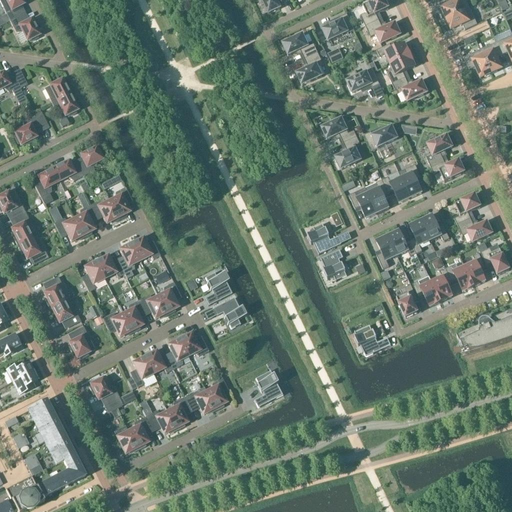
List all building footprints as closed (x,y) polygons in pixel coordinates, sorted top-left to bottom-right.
[(21,17),(18,9),(23,6),(20,1),(21,0),(0,0),(0,4),(9,23),(21,17)] [(268,14),(268,15),(280,10),(276,2),(279,0),(261,0),(263,4),(258,6),(263,16),(268,14)] [(376,17),(388,11),(383,0),(381,0),(363,8),(366,15),(360,17),(365,28),(379,22),(376,17)] [(450,0),(452,5),(441,10),(446,21),(470,10),(465,0),(450,0)] [(446,21),(451,31),(462,26),(465,32),(477,26),(474,20),(470,10),(446,21)] [(322,31),(328,43),(347,34),(348,35),(354,32),(347,16),(340,19),(341,22),(322,31)] [(15,35),(22,34),(27,43),(29,42),(30,44),(37,40),(37,38),(39,37),(39,36),(40,36),(36,26),(34,27),(31,22),(25,24),(21,17),(9,23),(15,35)] [(381,27),(379,22),(365,28),(370,39),(376,37),(380,46),(400,37),(395,25),(387,29),(385,25),(381,27)] [(307,46),(302,36),(282,46),(288,57),(296,54),(298,57),(302,56),(304,61),(318,54),(312,43),(307,46)] [(508,54),(511,63),(511,37),(497,44),(502,57),(508,54)] [(480,52),(491,75),(502,70),(497,59),(502,57),(497,44),(480,52)] [(357,46),(355,52),(356,55),(363,52),(360,45),(357,46)] [(385,56),(390,67),(410,57),(405,46),(392,52),(390,46),(376,52),(379,59),(385,56)] [(339,50),(327,56),(332,66),(343,60),(339,50)] [(324,51),(318,54),(320,60),(327,57),(324,51)] [(475,69),(480,80),(491,75),(480,52),(464,59),(469,72),(475,69)] [(304,72),(296,75),(302,87),(322,78),(317,68),(323,66),(320,60),(318,54),(304,61),(306,66),(303,68),(304,72)] [(415,69),(410,57),(390,67),(393,73),(387,75),(392,86),(405,79),(403,74),(415,69)] [(348,83),(346,83),(352,95),(371,86),(373,90),(379,87),(372,70),(365,74),(366,74),(357,78),(355,73),(345,78),(348,83)] [(0,91),(3,90),(8,94),(12,92),(12,94),(19,108),(26,104),(20,90),(14,79),(7,82),(3,74),(0,76),(0,91)] [(21,75),(14,79),(20,90),(27,87),(21,75)] [(407,104),(427,95),(422,83),(413,87),(412,83),(408,85),(405,79),(392,86),(395,92),(400,89),(407,104)] [(59,83),(58,81),(51,85),(52,87),(44,91),(52,106),(69,97),(67,92),(68,91),(64,81),(62,82),(59,83)] [(54,110),(60,110),(65,118),(67,117),(68,119),(76,115),(75,113),(77,112),(78,111),(74,101),(72,102),(69,97),(52,106),(54,110)] [(40,130),(47,126),(41,115),(34,118),(40,130)] [(33,134),(40,130),(34,118),(23,124),(23,130),(14,135),(15,137),(14,138),(17,146),(19,145),(20,147),(21,147),(22,149),(31,144),(30,142),(36,139),(33,134)] [(341,121),(321,130),(327,142),(335,138),(337,142),(341,140),(343,145),(357,139),(363,136),(362,132),(355,135),(354,133),(348,135),(341,121)] [(401,128),(401,129),(404,135),(404,136),(409,136),(410,129),(401,128)] [(364,137),(372,153),(378,150),(378,149),(397,140),(392,129),(372,137),(371,134),(364,137)] [(444,153),(452,149),(447,137),(427,147),(434,162),(428,164),(431,170),(444,164),(442,159),(446,157),(444,153)] [(343,156),(335,160),(341,171),(361,162),(354,147),(359,145),(357,139),(343,145),(345,150),(342,152),(343,156)] [(94,148),(85,153),(86,154),(80,157),(83,163),(77,166),(83,178),(93,173),(93,166),(102,162),(101,159),(103,158),(99,151),(97,152),(96,149),(95,150),(94,148)] [(447,169),(444,164),(431,170),(434,176),(439,173),(444,184),(464,175),(459,163),(447,169)] [(73,183),(83,178),(77,166),(71,169),(68,164),(62,166),(62,165),(52,169),(59,183),(68,179),(73,183)] [(405,172),(399,175),(401,180),(410,200),(422,195),(416,183),(421,180),(415,167),(405,172)] [(41,185),(34,188),(44,207),(53,202),(49,196),(51,194),(51,188),(59,183),(52,169),(40,176),(41,177),(38,179),(41,185)] [(388,180),(382,182),(388,196),(393,193),(399,205),(410,200),(401,180),(391,185),(388,180)] [(106,182),(100,185),(104,192),(109,189),(106,182)] [(379,191),(368,195),(377,215),(389,210),(383,198),(388,196),(382,182),(376,185),(379,191)] [(125,190),(115,195),(115,200),(109,203),(119,222),(127,218),(126,216),(129,214),(124,204),(131,201),(125,190)] [(355,195),(349,198),(355,211),(360,209),(366,221),(377,215),(368,195),(365,190),(355,195)] [(0,210),(1,210),(3,216),(9,213),(13,221),(25,215),(13,191),(5,195),(5,194),(0,195),(0,210)] [(468,215),(480,210),(475,198),(455,207),(460,218),(454,221),(457,227),(470,220),(468,215)] [(101,216),(106,226),(109,224),(110,226),(119,222),(109,203),(98,209),(96,204),(89,208),(95,219),(101,216)] [(95,219),(89,208),(79,213),(80,218),(74,221),(83,240),(92,235),(91,234),(94,232),(89,222),(95,219)] [(31,226),(25,215),(13,221),(17,228),(11,231),(14,237),(12,238),(17,247),(31,240),(27,232),(31,226)] [(421,223),(430,243),(441,238),(443,243),(449,241),(443,227),(438,230),(432,217),(421,223)] [(472,245),(492,236),(487,224),(479,227),(477,224),(473,226),(470,220),(457,227),(462,238),(468,235),(472,245)] [(64,221),(54,226),(59,237),(66,234),(71,244),(74,242),(75,244),(83,240),(74,221),(68,224),(64,221)] [(410,242),(416,256),(422,253),(419,248),(430,243),(421,223),(409,228),(415,240),(410,242)] [(319,256),(341,246),(338,239),(330,242),(328,239),(329,238),(325,229),(324,230),(322,226),(314,230),(314,229),(313,229),(315,234),(307,238),(311,247),(314,246),(319,257),(319,256)] [(407,253),(410,259),(416,256),(410,242),(405,245),(399,233),(388,238),(397,258),(407,253)] [(382,255),(377,258),(383,271),(389,269),(386,263),(397,258),(388,238),(376,243),(382,255)] [(35,249),(31,240),(17,247),(23,259),(25,258),(27,262),(32,259),(36,266),(48,260),(42,249),(35,249)] [(160,258),(154,247),(148,250),(143,240),(139,242),(138,240),(130,244),(139,263),(150,257),(153,262),(160,258)] [(123,250),(119,252),(124,262),(118,265),(124,276),(126,281),(133,277),(131,273),(134,271),(134,266),(139,263),(130,244),(122,249),(123,250)] [(484,245),(478,248),(481,254),(487,251),(484,245)] [(448,248),(442,251),(444,257),(451,254),(448,248)] [(497,278),(509,272),(500,252),(494,255),(491,250),(487,251),(481,254),(480,255),(487,268),(492,266),(497,278)] [(343,260),(340,252),(321,261),(320,261),(326,272),(324,273),(328,282),(334,279),(336,283),(347,278),(345,275),(346,275),(341,265),(339,261),(343,260)] [(485,269),(479,255),(473,258),(475,264),(465,269),(474,289),(485,283),(480,271),(485,269)] [(112,268),(107,258),(104,260),(103,258),(95,262),(104,281),(115,275),(117,280),(124,276),(118,265),(112,268)] [(84,270),(89,280),(83,283),(88,294),(95,291),(93,286),(104,281),(95,262),(86,266),(87,268),(84,270)] [(457,282),(462,294),(474,289),(465,269),(459,272),(456,266),(445,271),(452,284),(457,282)] [(356,272),(359,277),(366,274),(363,268),(356,272)] [(432,284),(441,304),(452,299),(447,287),(452,284),(445,271),(440,273),(442,279),(432,284)] [(227,284),(223,276),(215,280),(213,276),(204,281),(212,297),(204,301),(208,308),(231,296),(225,285),(227,284)] [(63,290),(58,279),(46,285),(49,292),(44,295),(46,301),(45,302),(49,311),(63,304),(69,301),(63,304),(59,296),(63,290)] [(190,292),(196,289),(192,282),(187,285),(190,292)] [(418,283),(412,286),(419,300),(424,297),(429,309),(441,304),(432,284),(421,289),(418,283)] [(179,296),(173,285),(163,290),(163,295),(157,298),(167,317),(175,313),(174,311),(178,310),(173,299),(179,296)] [(403,297),(396,300),(405,320),(417,315),(412,303),(417,300),(411,287),(400,292),(403,297)] [(144,300),(138,303),(143,314),(149,311),(154,321),(158,320),(159,321),(167,317),(157,298),(146,304),(144,300)] [(240,327),(238,322),(245,318),(241,310),(239,311),(233,300),(232,301),(213,310),(217,318),(223,315),(224,318),(228,327),(229,327),(231,331),(239,327),(240,327)] [(69,301),(63,304),(49,311),(54,321),(56,320),(59,325),(65,323),(68,330),(80,324),(69,301)] [(128,313),(122,316),(132,335),(140,331),(139,329),(142,327),(137,317),(143,314),(138,303),(128,308),(128,313)] [(93,320),(99,317),(94,307),(88,310),(93,320)] [(454,353),(454,354),(469,354),(477,353),(484,352),(498,347),(511,343),(511,342),(511,312),(493,321),(494,321),(490,323),(488,322),(487,322),(486,321),(485,321),(484,321),(483,321),(482,322),(481,323),(480,324),(480,325),(479,326),(479,327),(479,328),(475,330),(475,329),(457,338),(463,352),(467,350),(469,353),(461,353),(454,353)] [(102,321),(108,332),(114,329),(119,339),(122,338),(123,339),(132,335),(122,316),(116,319),(112,316),(102,321)] [(359,349),(361,348),(366,359),(391,348),(387,340),(377,345),(375,341),(376,341),(372,332),(371,332),(369,328),(354,335),(356,339),(355,340),(359,349)] [(83,329),(71,335),(75,342),(69,345),(72,351),(70,352),(75,361),(77,360),(77,361),(79,359),(80,361),(88,357),(87,356),(94,352),(83,329)] [(196,346),(191,336),(188,337),(187,336),(178,340),(188,358),(194,355),(198,359),(208,354),(202,342),(196,346)] [(15,340),(14,338),(0,344),(0,357),(3,356),(4,358),(13,354),(12,352),(19,348),(18,346),(19,346),(16,339),(15,340)] [(170,344),(171,346),(168,347),(173,357),(167,361),(172,372),(182,367),(182,361),(188,358),(178,340),(170,344)] [(143,358),(153,376),(164,371),(166,375),(172,372),(167,361),(161,364),(156,353),(152,355),(151,353),(143,358)] [(142,382),(153,376),(143,358),(135,362),(136,364),(132,365),(137,375),(131,379),(137,390),(144,386),(142,382)] [(32,374),(28,366),(23,369),(21,365),(6,372),(13,384),(32,374)] [(256,381),(258,385),(262,394),(263,394),(265,397),(255,402),(259,410),(283,397),(277,386),(279,385),(275,377),(273,378),(271,373),(256,381)] [(32,374),(13,384),(19,397),(33,389),(32,385),(37,383),(32,374)] [(92,386),(90,387),(89,388),(93,397),(95,397),(98,402),(104,400),(107,406),(119,400),(113,389),(107,389),(102,381),(100,382),(99,380),(91,384),(92,386)] [(212,391),(206,394),(215,413),(224,408),(223,407),(226,405),(221,395),(227,392),(222,380),(212,385),(212,391)] [(177,388),(171,391),(175,397),(181,394),(177,388)] [(184,399),(190,411),(198,407),(203,417),(206,415),(207,417),(215,413),(206,394),(195,399),(193,395),(184,399)] [(173,411),(167,414),(176,432),(185,428),(184,426),(187,425),(182,415),(190,411),(184,399),(173,405),(173,411)] [(107,406),(111,413),(123,407),(119,400),(107,406)] [(28,412),(34,423),(51,414),(48,407),(47,403),(46,404),(46,403),(28,412)] [(145,419),(151,430),(159,426),(164,436),(167,435),(168,437),(176,432),(167,414),(161,417),(157,413),(145,419)] [(51,414),(34,423),(39,434),(58,424),(56,421),(55,421),(51,414)] [(4,424),(7,430),(18,425),(15,419),(4,424)] [(134,430),(128,433),(137,452),(146,448),(145,446),(148,444),(143,434),(151,430),(145,419),(134,425),(134,430)] [(39,434),(45,444),(62,435),(59,428),(58,424),(39,434)] [(114,435),(116,439),(125,456),(128,455),(129,456),(137,452),(128,433),(126,429),(114,435)] [(23,435),(14,440),(12,441),(15,446),(26,441),(23,435)] [(62,435),(45,444),(50,455),(69,446),(67,442),(66,442),(62,435)] [(15,446),(18,451),(29,446),(26,441),(15,446)] [(63,462),(68,473),(84,478),(70,450),(70,449),(69,446),(50,455),(56,466),(63,462)] [(37,462),(34,456),(23,462),(26,467),(37,462)] [(26,467),(29,472),(40,467),(37,462),(26,467)] [(68,473),(51,482),(57,492),(64,489),(67,488),(67,487),(84,478),(68,473)] [(31,510),(40,505),(44,503),(42,500),(48,497),(48,498),(51,496),(51,495),(57,492),(51,482),(37,489),(31,478),(18,485),(31,510)] [(11,502),(0,507),(0,511),(27,511),(31,510),(18,485),(6,491),(11,502)]
